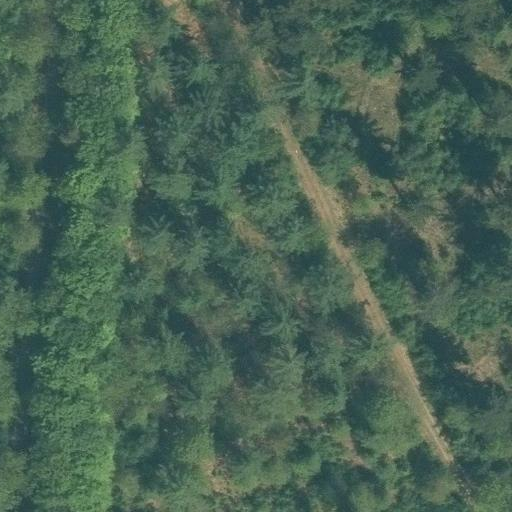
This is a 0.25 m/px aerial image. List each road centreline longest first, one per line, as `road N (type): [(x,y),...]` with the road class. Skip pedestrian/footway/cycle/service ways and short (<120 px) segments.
road 1 (track): [(203,0),(358,323),(462,511)]
road 2 (track): [(55,0),(11,511)]
